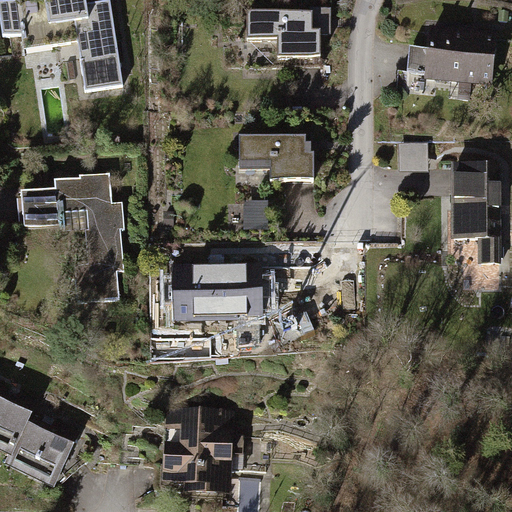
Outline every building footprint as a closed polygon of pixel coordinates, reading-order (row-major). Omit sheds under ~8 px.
[(45,0),(46,1),(0,7),(0,12),(4,39),(50,32),(52,47),(82,42),(85,59),(82,60),(86,93),(122,87),(110,4),(86,8),(84,0),(45,0)] [(508,12),(501,12),(500,23),(507,23),(508,12)] [(312,17),(247,17),(247,42),(278,42),(278,60),(321,60),(320,34),(312,34),(312,17)] [(490,83),(494,39),(475,38),(475,31),(463,30),(462,36),(431,33),(430,52),(409,50),(407,76),(490,83)] [(305,140),(240,140),(240,164),(271,164),(271,183),(314,182),(313,156),(305,156),(305,140)] [(403,174),(430,173),(430,144),(402,145),(403,174)] [(499,168),(456,168),(456,240),(482,239),(482,265),(499,264),(499,168)] [(48,193),(22,195),(24,229),(60,227),(60,231),(65,231),(64,214),(88,212),(89,232),(86,232),(88,266),(75,267),(78,304),(120,301),(117,275),(124,274),(121,232),(125,232),(123,205),(112,206),(110,176),(80,178),(80,182),(47,184),(48,193)] [(246,204),(248,230),(270,229),(269,203),(246,204)] [(260,318),(260,267),(224,268),(222,263),(217,261),(212,262),(211,268),(175,269),(175,320),(260,318)] [(36,404),(0,386),(0,448),(11,454),(32,412),(36,404)] [(229,454),(231,413),(170,410),(168,452),(229,454)] [(79,435),(32,412),(11,454),(33,464),(29,472),(54,485),(79,435)] [(229,454),(168,452),(166,491),(218,493),(218,495),(227,496),(229,454)]
